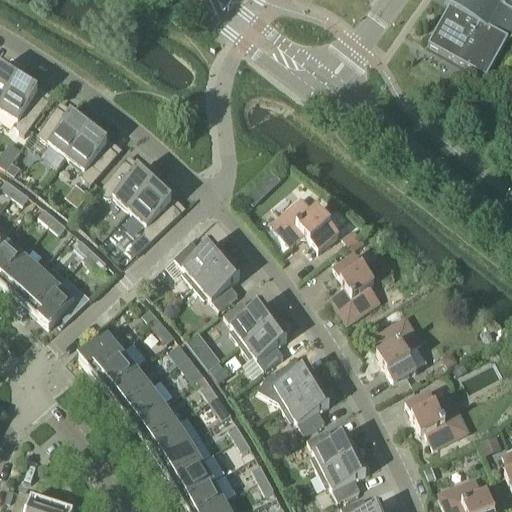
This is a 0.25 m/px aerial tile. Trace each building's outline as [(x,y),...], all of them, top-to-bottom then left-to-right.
[(511,34),(511,0),(457,0),(450,13),(447,11),(427,48),(487,82),(511,34)] [(0,108),(22,76),(5,66),(1,71),(0,70),(0,108)] [(22,76),(0,108),(0,114),(16,125),(15,130),(18,135),(24,139),(49,105),(37,96),(37,95),(34,93),(38,88),(22,76)] [(57,111),(42,132),(36,139),(65,162),(92,128),(77,116),(73,121),(70,119),(69,120),(57,111)] [(92,128),(65,162),(84,177),(81,180),(81,183),(82,186),(89,192),(100,178),(117,159),(106,149),(106,148),(104,146),(108,141),(105,138),(92,128)] [(124,166),(97,198),(103,203),(105,204),(106,204),(109,204),(110,204),(111,203),(111,202),(112,202),(128,217),(158,186),(144,172),(139,177),(136,175),(124,166)] [(11,169),(5,177),(5,178),(13,183),(18,175),(11,169)] [(0,192),(0,195),(10,203),(16,195),(4,186),(0,192)] [(158,186),(128,217),(144,233),(143,234),(143,235),(143,236),(143,238),(143,239),(143,240),(143,241),(144,243),(149,248),(180,219),(170,208),(171,207),(168,205),(173,200),(158,186)] [(261,204),(252,194),(243,203),(252,213),(261,204)] [(16,195),(10,203),(21,212),(27,203),(16,195)] [(316,259),(337,242),(315,216),(311,219),(300,205),(269,230),(289,254),(302,242),(316,259)] [(72,224),(80,232),(93,218),(85,210),(72,224)] [(36,223),(47,232),(53,225),(43,216),(36,223)] [(53,225),(47,232),(58,241),(64,233),(53,225)] [(345,252),(358,242),(353,236),(340,245),(345,252)] [(363,249),(358,242),(345,252),(350,258),(363,249)] [(72,254),(83,264),(90,256),(79,247),(72,254)] [(5,248),(0,254),(0,289),(22,263),(5,248)] [(172,265),(180,274),(183,278),(180,281),(191,294),(226,264),(215,251),(212,254),(209,250),(199,258),(191,248),(172,265)] [(90,256),(83,264),(81,266),(96,280),(105,271),(90,256)] [(22,263),(0,289),(0,292),(15,305),(40,277),(22,263)] [(345,331),(378,308),(368,293),(372,291),(353,263),(331,278),(343,296),(328,306),(345,331)] [(226,264),(191,294),(202,307),(206,304),(217,317),(236,300),(228,292),(238,284),(235,280),(237,277),(226,264)] [(40,277),(15,305),(31,321),(56,293),(40,277)] [(56,293),(31,321),(47,335),(53,329),(73,308),(56,293)] [(221,322),(229,332),(231,336),(227,338),(238,353),(275,326),(265,312),(262,314),(259,310),(249,317),(241,307),(221,322)] [(140,322),(150,333),(157,327),(148,316),(140,322)] [(404,359),(419,350),(404,324),(369,344),(379,359),(374,362),(392,391),(415,378),(404,359)] [(275,326),(238,353),(248,366),(252,363),(262,377),(282,363),(275,354),(285,346),(282,342),(285,340),(275,326)] [(157,327),(150,333),(158,344),(166,337),(157,327)] [(195,340),(187,347),(197,359),(205,353),(195,340)] [(77,366),(92,383),(120,359),(105,342),(83,361),(77,366)] [(170,358),(179,370),(187,364),(179,352),(170,358)] [(440,361),(446,371),(455,365),(449,355),(440,361)] [(120,359),(92,383),(106,399),(135,376),(120,359)] [(187,364),(179,370),(188,381),(196,374),(187,364)] [(256,397),(276,409),(280,415),(319,391),(310,376),(307,378),(304,374),(300,376),(293,366),(264,384),(256,397)] [(449,373),(454,381),(465,375),(460,367),(449,373)] [(135,376),(106,399),(119,417),(149,394),(135,376)] [(199,396),(207,408),(216,403),(207,390),(199,396)] [(319,391),(280,415),(288,429),(293,427),(296,431),(301,441),(323,428),(317,419),(328,412),(325,407),(328,405),(319,391)] [(149,394),(119,417),(132,434),(162,412),(149,394)] [(431,456),(467,438),(453,411),(437,419),(427,400),(403,412),(419,442),(423,440),(431,456)] [(216,403),(207,408),(215,419),(223,414),(216,403)] [(162,412),(132,434),(144,451),(175,430),(162,412)] [(175,430),(144,451),(157,469),(188,449),(175,430)] [(225,436),(233,448),(242,443),(234,430),(225,436)] [(305,447),(311,458),(310,458),(313,462),(308,464),(316,480),(357,459),(350,444),(346,446),(344,441),(333,447),(327,436),(305,447)] [(479,448),(484,460),(498,454),(494,442),(479,448)] [(242,443),(233,448),(240,460),(249,454),(242,443)] [(188,449),(157,469),(168,488),(200,468),(188,449)] [(511,456),(500,462),(507,478),(502,480),(511,503),(511,456)] [(357,459),(316,480),(324,495),(328,493),(336,508),(357,497),(353,487),(364,481),(362,476),(365,475),(357,459)] [(200,468),(168,488),(179,506),(212,488),(200,468)] [(249,476),(256,489),(265,485),(258,472),(249,476)] [(429,472),(422,475),(426,486),(434,483),(429,472)] [(265,485),(256,489),(263,501),(271,496),(265,485)] [(489,511),(485,500),(480,502),(473,485),(436,500),(441,511),(489,511)] [(212,488),(179,506),(182,511),(213,511),(222,508),(212,488)] [(7,496),(3,508),(9,510),(13,498),(7,496)] [(12,511),(49,511),(50,510),(17,499),(12,511)]
